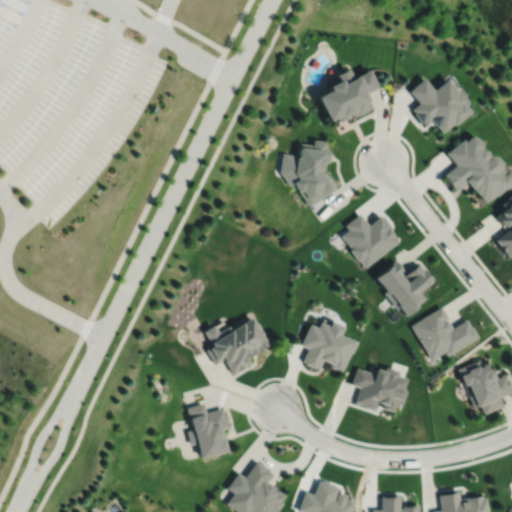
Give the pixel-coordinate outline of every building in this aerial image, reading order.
[(315,94),(327,120),(334,117),(335,120),(345,117),(343,114),(348,112),(350,115),(355,113),(365,109),(369,106),(362,93),(375,86),(367,68),(351,76),(346,67),(334,73),(337,79),(326,85),(327,88),(315,94)] [(408,108),(415,102),(406,90),(421,77),(431,88),(444,78),(466,102),(463,105),(468,111),(452,125),(450,123),(441,131),(434,125),(428,120),(423,124),(408,108)] [(443,151),(461,137),(463,139),(470,135),(474,136),(479,141),(479,148),(481,148),(484,150),(487,155),(492,155),(498,162),(498,167),(502,172),(504,170),(511,180),(508,183),(510,184),(504,189),(502,187),(493,195),(491,194),(483,201),(464,182),(453,189),(441,174),(453,164),(443,151)] [(277,170),(280,153),(296,155),(298,146),(309,148),(310,139),(323,141),(322,149),(327,149),(326,161),(321,160),(320,169),(324,174),(326,173),(333,183),(331,184),(333,187),(307,205),(291,183),(288,185),(277,170)] [(499,203),(504,198),(504,197),(509,193),(511,191),(511,249),(505,255),(492,239),(493,238),(479,220),(500,205),(499,203)] [(342,224),(356,212),(366,224),(377,215),(382,219),(389,228),(387,229),(396,241),(362,267),(357,259),(356,260),(347,249),(349,247),(339,234),(346,229),(342,224)] [(372,276),(393,259),(401,269),(396,272),(404,281),(406,279),(402,274),(416,262),(420,268),(421,267),(430,278),(417,290),(423,297),(414,304),(414,305),(403,314),(396,306),(394,307),(381,292),(383,290),(372,276)] [(408,324),(438,305),(445,316),(443,317),(449,327),(463,319),(468,326),(469,325),(475,336),(446,354),(443,350),(428,358),(419,343),(408,324)] [(201,330),(209,344),(203,349),(212,362),(220,358),(229,372),(246,362),(243,356),(241,353),(245,351),(247,354),(255,349),(253,347),(255,345),(257,348),(265,343),(249,317),(228,328),(225,325),(216,330),(211,324),(201,330)] [(297,344),(306,323),(314,326),(317,321),(326,324),(327,320),(340,326),(337,333),(353,341),(348,352),(346,352),(338,371),(326,366),(327,362),(319,359),(315,367),(312,366),(302,362),(300,358),(304,347),(297,344)] [(481,412),(500,405),(496,396),(509,391),(507,387),(508,386),(505,377),(503,377),(502,374),(494,377),(490,369),(486,370),(483,363),(479,365),(476,359),(455,368),(462,384),(463,388),(462,388),(465,396),(466,396),(470,406),(473,405),(474,406),(477,404),(481,412)] [(348,383),(354,367),(371,372),(373,367),(381,370),(382,366),(396,370),(394,374),(403,377),(399,389),(402,390),(398,404),(396,403),(395,406),(392,405),(390,410),(380,407),(381,403),(375,401),(377,397),(375,397),(372,407),(361,404),(352,401),(353,398),(357,386),(348,383)] [(184,406),(201,402),(203,412),(219,407),(222,415),(223,415),(226,426),(221,427),(227,449),(198,457),(194,442),(188,443),(184,430),(190,428),(184,406)] [(223,486),(235,471),(242,475),(253,460),(263,467),(262,468),(269,472),(263,481),(272,487),(271,488),(274,490),(275,489),(282,494),(278,500),(280,502),(272,511),(270,511),(269,511),(252,511),(248,509),(245,511),(237,511),(223,502),(230,492),(223,486)] [(302,490),(310,493),(315,480),(319,481),(319,479),(331,484),(331,485),(335,486),(334,490),(344,494),(342,499),(347,497),(352,507),(345,510),(344,511),(303,511),(295,509),(302,490)] [(438,509),(436,493),(455,490),(456,498),(478,494),(479,497),(482,496),(484,511),(430,511),(430,510),(438,509)] [(369,511),(369,508),(378,508),(379,495),(397,495),(397,505),(407,504),(415,504),(415,511),(369,511)]
